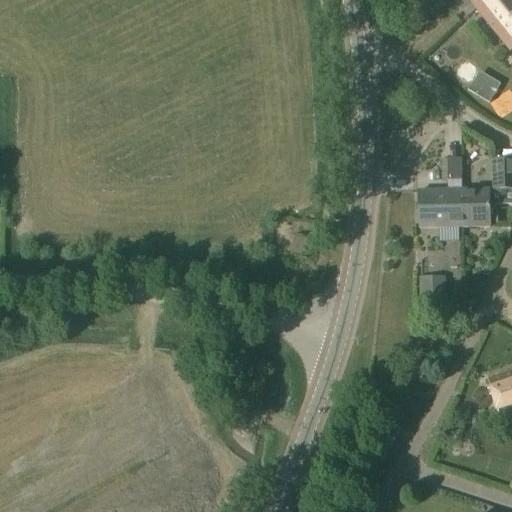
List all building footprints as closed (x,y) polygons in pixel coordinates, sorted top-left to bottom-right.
[(511,50),(511,0),(474,0),(471,3),(511,52),(511,50)] [(500,88),(484,78),(473,94),(490,104),(500,88)] [(462,181),(462,159),(447,160),(447,182),(462,181)] [(511,190),(511,162),(494,162),(495,190),(495,191),(511,190)] [(511,190),(495,191),(495,190),(459,191),(460,227),(490,227),(490,206),(511,205),(511,190)] [(460,227),(459,191),(419,191),(419,228),(460,227)] [(447,304),(446,278),(418,280),(420,305),(447,304)] [(511,413),(511,371),(486,380),(499,418),(511,413)] [(254,402),(243,389),(236,395),(247,408),(254,402)]
